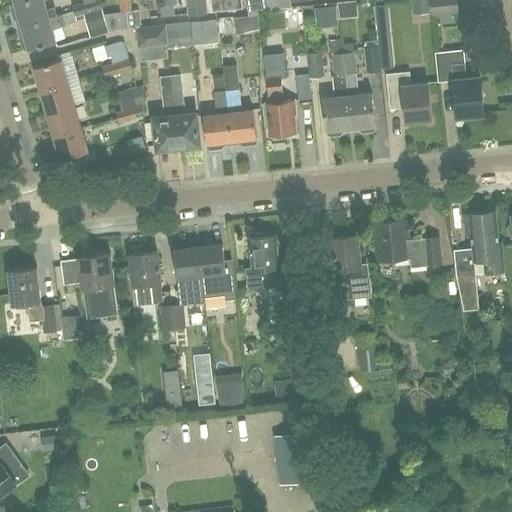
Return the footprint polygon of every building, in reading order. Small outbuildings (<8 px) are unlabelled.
[(20,25),(57,15),(54,7),(47,9),(44,0),(25,0),(14,3),(14,5),(12,5),(11,7),(14,17),(16,19),(18,18),(20,25)] [(84,14),(90,37),(109,33),(98,0),(91,0),(87,1),(90,12),(87,13),(84,14)] [(125,9),(132,8),(130,0),(118,0),(120,13),(126,12),(125,9)] [(178,4),(173,5),(174,15),(188,13),(188,15),(207,13),(205,0),(186,0),(187,0),(177,2),(178,4)] [(210,0),(212,12),(243,8),(241,0),(210,0)] [(457,0),(429,0),(431,17),(459,14),(457,0)] [(75,17),(84,14),(87,13),(90,12),(87,1),(72,6),(75,17)] [(162,16),(174,15),(173,5),(160,6),(162,16)] [(317,28),(338,26),(336,7),(315,9),(317,28)] [(125,9),(126,12),(128,28),(141,26),(139,10),(132,11),(132,8),(125,9)] [(57,15),(20,25),(23,34),(21,35),(20,37),(23,47),(25,48),(27,48),(27,49),(56,40),(53,30),(65,26),(62,14),(57,15)] [(189,22),(192,45),(219,43),(217,20),(190,22),(189,22)] [(167,48),(192,45),(189,22),(165,24),(167,48)] [(135,28),(137,48),(167,45),(164,25),(135,28)] [(378,40),(381,71),(382,71),(382,68),(394,67),(390,29),(377,30),(378,40)] [(342,43),(344,43),(343,39),(330,41),(332,51),(334,73),(336,95),(323,97),(327,130),(328,133),(330,135),(341,134),(343,131),(343,128),(351,127),(342,43)] [(366,73),(381,71),(378,40),(364,42),(364,47),(363,47),(366,73)] [(111,61),(128,56),(124,43),(121,41),(104,46),(107,58),(110,58),(111,61)] [(342,43),(351,127),(361,126),(361,129),(364,132),(374,130),(377,128),(376,125),(377,124),(373,91),(360,93),(358,71),(357,71),(355,49),(354,42),(344,43),(342,43)] [(465,63),(463,49),(450,51),(435,52),(439,82),(453,80),(456,117),(483,114),(480,77),(467,78),(465,63)] [(309,74),(309,79),(324,77),(321,51),(306,53),(309,74)] [(269,102),(266,102),(270,136),(273,135),(274,139),(284,138),(283,134),(296,133),(294,115),(297,115),(295,99),(283,100),(281,77),(285,77),(282,53),(264,55),(266,78),(269,102)] [(128,56),(111,61),(112,63),(101,67),(105,78),(132,70),(128,56)] [(40,90),(68,82),(62,59),(33,67),(40,90)] [(226,89),(231,140),(239,139),(240,142),(242,145),(254,143),(256,141),(253,109),(241,110),(236,65),(223,67),(224,73),(226,89)] [(411,84),(410,71),(386,73),(389,109),(404,108),(405,122),(431,120),(428,82),(411,84)] [(223,141),(231,140),(226,89),(224,73),(212,74),(216,113),(203,115),(206,146),(209,148),(221,147),(223,144),(223,141)] [(309,79),(309,74),(295,75),(298,100),(311,98),(309,79)] [(173,94),(172,90),(171,75),(158,76),(163,116),(153,117),(157,149),(160,149),(160,151),(170,150),(170,147),(179,146),(173,94)] [(47,113),(75,105),(68,82),(40,90),(47,113)] [(173,94),(179,146),(186,145),(187,148),(197,147),(196,144),(199,144),(196,113),(185,114),(182,93),(173,94)] [(53,136),(82,127),(75,105),(47,113),(53,136)] [(145,116),(143,105),(130,107),(133,119),(145,116)] [(118,123),(133,119),(130,107),(126,109),(115,112),(118,123)] [(82,127),(53,136),(60,159),(88,151),(82,127)] [(498,243),(495,211),(470,214),(464,215),(466,230),(471,230),(474,262),(484,261),(485,273),(504,271),(501,243),(498,243)] [(409,239),(407,219),(373,222),(377,260),(411,257),(412,267),(442,264),(439,236),(409,239)] [(252,267),(247,268),(249,291),(266,289),(266,296),(307,293),(305,271),(279,273),(275,234),(264,235),(261,232),(255,233),(252,236),(249,236),(252,267)] [(346,236),(345,232),(327,234),(329,252),(333,251),(336,270),(348,269),(351,295),(364,294),(361,267),(362,267),(358,234),(346,236)] [(197,247),(203,296),(205,296),(225,294),(226,300),(236,298),(233,268),(225,269),(223,244),(222,244),(197,247)] [(176,277),(187,276),(190,304),(206,302),(205,296),(203,296),(197,247),(173,249),(176,277)] [(162,302),(157,251),(128,254),(132,287),(148,285),(151,303),(162,302)] [(62,260),(64,285),(82,283),(83,289),(84,289),(87,313),(115,310),(112,285),(114,285),(110,253),(78,257),(78,258),(62,260)] [(41,301),(37,265),(7,268),(11,304),(15,304),(16,309),(27,307),(28,322),(41,320),(43,332),(50,332),(51,344),(63,343),(62,331),(63,331),(59,297),(51,297),(51,300),(41,301)] [(464,310),(478,309),(475,272),(456,273),(464,310)] [(171,305),(174,329),(176,346),(187,345),(185,328),(186,328),(183,304),(171,305)] [(174,329),(171,305),(159,307),(161,331),(174,329)] [(82,330),(80,314),(67,316),(69,332),(82,330)] [(360,371),(381,368),(380,361),(376,333),(360,334),(356,334),(360,371)] [(214,402),(211,378),(197,379),(200,404),(214,402)] [(279,485),(319,480),(314,431),(274,436),(279,485)] [(0,496),(17,483),(0,459),(0,496)] [(315,483),(290,487),(293,511),(301,511),(320,509),(315,483)]
